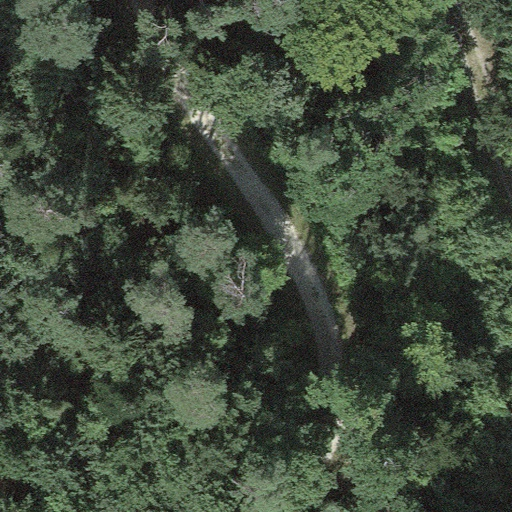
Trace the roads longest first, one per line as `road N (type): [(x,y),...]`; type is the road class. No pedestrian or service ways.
road 1 (track): [(295,511),(389,435),(413,384),(397,293),(360,223),(163,0)]
road 2 (track): [(433,0),(489,84),(511,148)]
